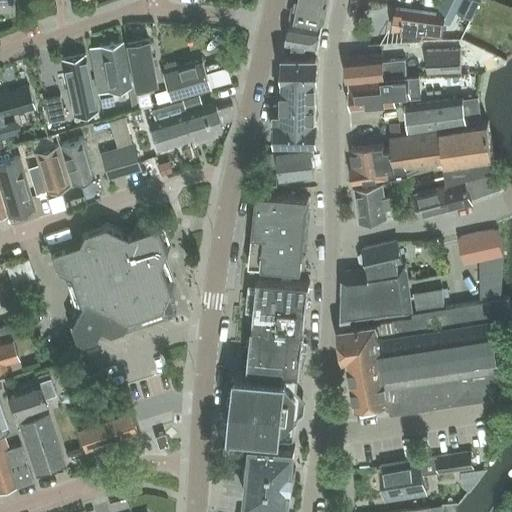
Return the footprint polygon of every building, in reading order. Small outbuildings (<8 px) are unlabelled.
[(323,18),(327,1),(326,0),(294,0),(294,1),(291,17),(303,19),(303,15),(323,18)] [(444,0),(440,11),(439,15),(396,9),(393,29),(425,34),(425,31),(441,34),(445,12),(454,16),(456,12),(472,19),(481,1),(478,0),(444,0)] [(318,51),(322,26),(291,21),(286,45),(318,51)] [(134,87),(152,84),(149,67),(153,67),(148,39),(126,43),(134,87)] [(98,93),(127,87),(131,87),(122,41),(89,47),(98,93)] [(428,72),(462,69),(460,48),(427,51),(428,72)] [(474,48),(467,60),(480,68),(487,56),(474,48)] [(74,116),(97,111),(85,54),(62,58),(74,116)] [(349,57),(346,57),(349,81),(385,77),(385,78),(401,77),(401,73),(407,73),(406,59),(383,61),(383,54),(349,57)] [(275,101),(275,119),(276,119),(276,140),(281,140),(281,151),(312,147),(312,140),(316,140),(316,131),(317,101),(317,55),(284,55),(283,101),(275,101)] [(170,98),(209,86),(201,60),(161,72),(170,98)] [(350,93),(347,95),(347,102),(351,104),(351,108),(396,104),(395,94),(403,93),(403,95),(420,93),(419,76),(349,82),(350,93)] [(0,93),(0,138),(18,133),(13,113),(34,107),(28,85),(0,93)] [(48,121),(64,118),(59,94),(43,98),(48,121)] [(103,106),(115,104),(113,94),(102,96),(103,106)] [(185,112),(202,106),(199,96),(182,101),(185,112)] [(411,131),(467,124),(463,97),(407,104),(411,131)] [(181,113),(189,139),(222,129),(219,121),(233,119),(232,104),(215,109),(214,103),(202,106),(185,112),(181,113)] [(156,149),(189,139),(181,113),(148,123),(156,149)] [(399,122),(389,123),(391,136),(401,134),(399,122)] [(495,167),(489,123),(473,125),(442,130),(442,128),(401,134),(391,136),(393,154),(386,156),(385,144),(351,149),(354,164),(352,165),(354,182),(390,176),(396,175),(396,168),(444,162),(448,179),(495,167)] [(100,196),(83,137),(61,144),(73,184),(81,181),(86,200),(100,196)] [(39,143),(33,145),(35,152),(42,150),(39,143)] [(133,144),(117,149),(124,172),(139,167),(133,144)] [(52,208),(65,204),(60,187),(68,185),(57,145),(42,150),(35,152),(42,177),(46,190),(52,208)] [(312,147),(264,153),(266,167),(279,165),(281,176),(315,172),(312,147)] [(117,149),(102,153),(109,177),(124,172),(117,149)] [(0,187),(8,215),(34,208),(19,156),(0,161),(0,187)] [(481,176),(486,194),(504,187),(499,171),(481,176)] [(258,190),(278,188),(277,176),(257,178),(258,190)] [(486,194),(481,176),(467,179),(471,199),(486,194)] [(42,177),(33,180),(37,193),(46,190),(42,177)] [(405,179),(402,184),(403,190),(413,188),(411,178),(405,179)] [(471,199),(467,179),(442,186),(448,209),(472,203),(471,199)] [(385,197),(383,184),(356,189),(362,222),(388,218),(387,209),(393,208),(391,196),(385,197)] [(423,216),(448,209),(442,186),(417,193),(423,216)] [(304,255),(309,205),(308,205),(309,197),(257,192),(250,264),(250,265),(301,270),(303,255),(304,255)] [(170,241),(163,222),(126,235),(104,224),(83,231),(78,241),(50,251),(58,274),(64,277),(76,310),(69,325),(74,339),(82,343),(174,311),(167,292),(173,280),(164,253),(170,241)] [(485,231),(491,257),(504,254),(498,228),(485,231)] [(491,257),(485,231),(473,234),(479,260),(480,260),(491,257)] [(479,260),(473,234),(458,237),(464,264),(479,260)] [(407,273),(397,240),(365,247),(365,250),(363,252),(364,260),(367,261),(368,267),(343,272),(343,321),(411,312),(407,280),(407,273)] [(480,300),(502,296),(504,254),(491,257),(480,260),(480,300)] [(35,277),(28,258),(6,266),(12,285),(35,277)] [(299,372),(301,372),(310,282),(300,281),(258,277),(257,283),(254,315),(255,315),(254,327),(253,327),(249,367),(250,367),(250,374),(237,372),(229,432),(230,432),(241,433),(253,435),(293,439),(295,423),(295,416),(291,410),(302,402),(294,392),(297,389),(299,377),(288,376),(288,370),(299,372)] [(502,296),(480,300),(393,315),(393,317),(339,326),(344,356),(348,356),(356,402),(388,397),(391,413),(494,397),(499,368),(490,318),(511,315),(508,295),(502,296)] [(0,365),(8,363),(8,362),(18,358),(7,324),(0,326),(0,365)] [(33,417),(31,411),(47,406),(44,397),(55,393),(50,378),(8,391),(36,475),(65,466),(47,413),(33,417)] [(1,430),(8,427),(0,403),(0,491),(33,480),(20,444),(8,449),(1,430)] [(85,450),(124,438),(137,434),(127,406),(76,422),(85,450)] [(160,434),(155,435),(157,443),(159,447),(169,444),(165,434),(165,432),(160,434)] [(249,477),(246,500),(289,505),(291,484),(294,484),(295,468),(293,468),(295,447),(292,447),(252,443),(250,466),(248,466),(247,476),(249,477)] [(475,466),(472,452),(427,460),(418,459),(379,466),(385,499),(427,492),(424,475),(475,466)]
